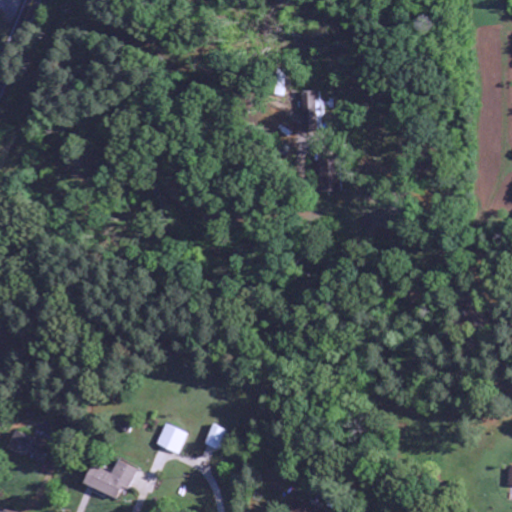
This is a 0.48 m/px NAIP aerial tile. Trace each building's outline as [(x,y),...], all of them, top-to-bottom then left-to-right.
[(342,169),(334,169),(334,160),(322,160),(321,192),(341,193),(342,169)] [(176,455),(185,435),(162,424),(153,445),(176,455)] [(202,445),(218,452),(227,431),(211,424),(202,445)] [(46,463),(53,445),(19,432),(12,450),(46,463)] [(112,473),(94,466),(85,489),(115,500),(119,489),(127,492),(135,468),(117,461),(112,473)] [(289,511),(328,511),(294,499),(289,511)]
